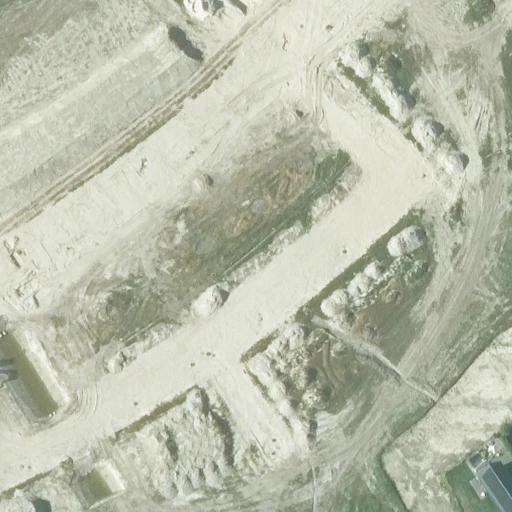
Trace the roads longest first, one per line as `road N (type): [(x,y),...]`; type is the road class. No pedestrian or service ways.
road 1 (residential): [(0,473),(209,348),(414,182),(287,53)]
road 2 (residential): [(0,262),(65,230),(287,53)]
